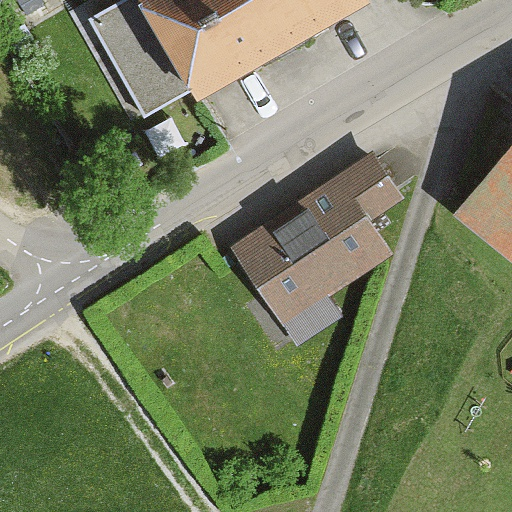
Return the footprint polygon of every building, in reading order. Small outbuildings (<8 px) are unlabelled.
[(197,78),(152,0),(111,0),(91,11),(145,107),(197,78)] [(152,0),(197,78),(285,29),(337,0),(152,0)] [(511,126),(454,204),(511,247),(511,126)] [(372,143),(231,237),(283,316),(325,289),(377,254),(392,244),(370,211),(402,189),(372,143)] [(340,312),(325,289),(283,316),(299,340),(340,312)]
